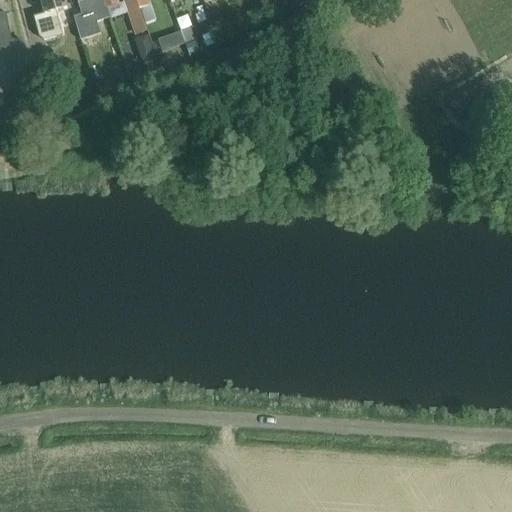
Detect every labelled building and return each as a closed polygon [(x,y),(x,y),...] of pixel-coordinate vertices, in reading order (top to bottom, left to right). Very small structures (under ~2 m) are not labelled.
[(54,12),(66,9),(63,0),(39,0),(44,15),(33,18),(39,38),(44,42),(61,37),(54,12)] [(75,0),(81,16),(74,19),(80,42),(101,35),(97,23),(109,19),(105,8),(102,0),(75,0)] [(135,0),(128,0),(124,1),(136,36),(147,32),(139,10),(137,6),(135,0)] [(148,0),(135,0),(139,10),(151,6),(148,0)] [(166,50),(189,43),(185,28),(162,35),(166,50)] [(158,56),(152,34),(138,37),(144,60),(158,56)] [(72,79),(63,81),(61,73),(49,76),(55,100),(68,96),(68,97),(77,94),(72,79)]
